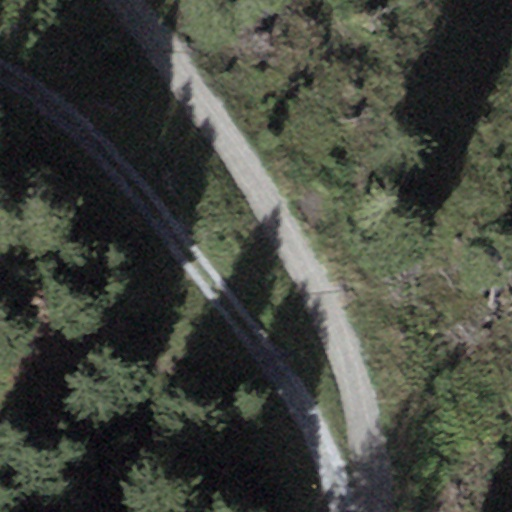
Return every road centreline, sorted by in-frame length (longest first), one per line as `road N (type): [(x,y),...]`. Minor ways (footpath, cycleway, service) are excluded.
road 1 (track): [(126,0),(328,292),(373,451),(373,511)]
road 2 (track): [(0,75),(45,98),(188,258),(307,428),(340,511)]
